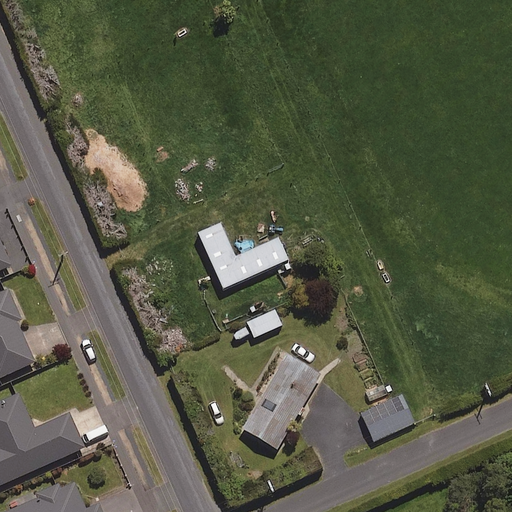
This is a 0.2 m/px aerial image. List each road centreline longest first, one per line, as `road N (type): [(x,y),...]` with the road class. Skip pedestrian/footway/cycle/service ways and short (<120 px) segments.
road 1 (tertiary): [(198,511),(0,58)]
road 2 (unclassified): [(296,511),(511,415)]
